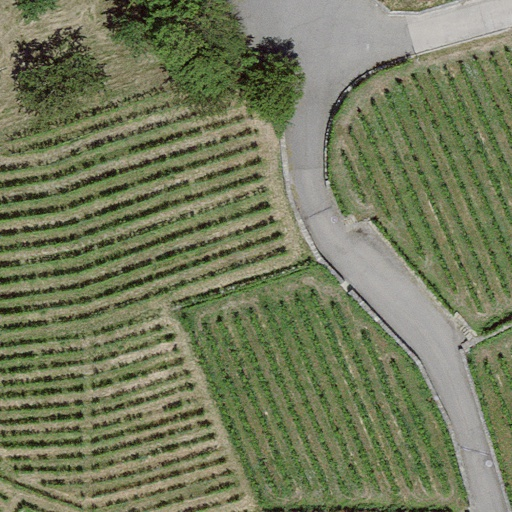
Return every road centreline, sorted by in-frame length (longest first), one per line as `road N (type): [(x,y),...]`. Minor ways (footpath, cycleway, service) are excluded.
road 1 (unclassified): [(317,30),(305,155),(317,211),(439,352),(468,419),(493,511)]
road 2 (track): [(511,7),(412,35),(317,30)]
